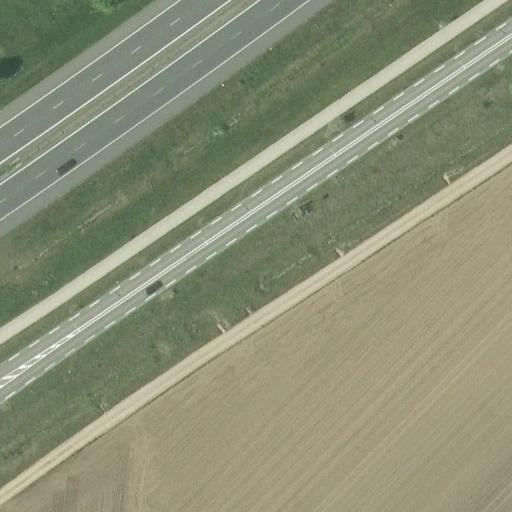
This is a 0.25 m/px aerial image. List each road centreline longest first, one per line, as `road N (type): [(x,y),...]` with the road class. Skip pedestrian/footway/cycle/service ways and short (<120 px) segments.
road 1 (primary): [(0,384),(511,35)]
road 2 (track): [(0,503),(511,158)]
road 3 (motorway): [(0,207),(288,0)]
road 4 (motorway): [(203,0),(0,144)]
